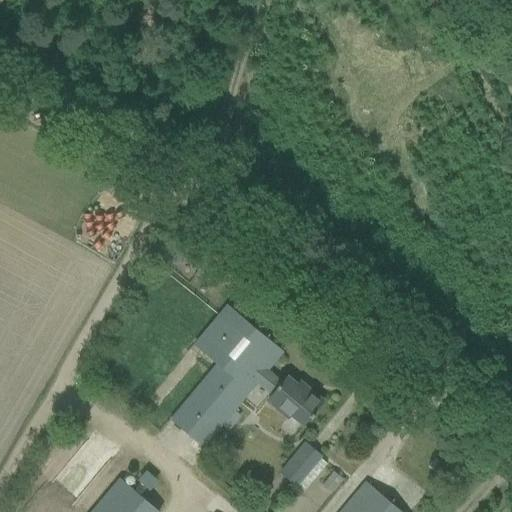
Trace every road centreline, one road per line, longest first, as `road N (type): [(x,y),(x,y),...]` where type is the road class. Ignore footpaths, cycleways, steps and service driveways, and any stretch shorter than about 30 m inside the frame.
road 1 (track): [(511,453),(190,180)]
road 2 (track): [(190,180),(128,136),(0,75)]
road 3 (unknown): [(60,376),(172,468),(178,486),(170,511)]
road 4 (track): [(238,0),(190,180)]
road 5 (unknown): [(415,379),(310,511)]
